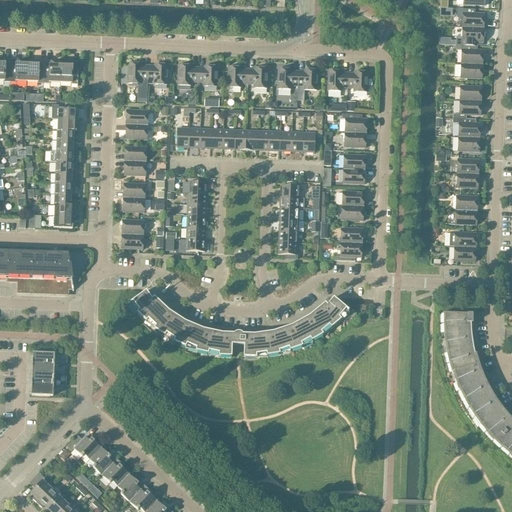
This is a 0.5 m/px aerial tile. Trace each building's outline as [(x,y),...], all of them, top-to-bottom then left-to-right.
[(459,20),(462,20),(462,28),(483,29),(484,14),(474,14),(475,10),(457,9),(456,17),(459,20)] [(459,35),(456,38),(455,46),(476,47),(476,43),(483,43),(483,29),(462,28),(462,35),(459,35)] [(455,50),(461,51),(461,64),(482,65),(482,51),(476,51),(476,47),(455,46),(455,50)] [(10,83),(11,60),(4,60),(4,62),(0,61),(0,81),(4,81),(3,83),(10,83)] [(27,82),(27,63),(17,62),(17,61),(18,61),(18,60),(11,60),(10,83),(16,83),(16,82),(27,82)] [(43,84),(44,61),(37,61),(38,61),(37,63),(27,63),(27,82),(37,82),(37,84),(43,84)] [(60,83),(61,64),(51,64),(51,62),(51,61),(44,61),(43,84),(50,84),(50,83),(60,83)] [(61,64),(60,83),(71,84),(71,85),(77,86),(78,63),(78,62),(71,62),(71,63),(71,64),(61,64)] [(128,64),(127,84),(138,84),(138,103),(146,104),(147,81),(148,66),(142,66),(142,65),(128,64)] [(481,80),(482,65),(461,64),(460,79),(481,80)] [(148,66),(147,81),(153,81),(153,85),(167,86),(168,66),(154,65),(154,67),(148,66)] [(197,83),(198,68),(192,68),(192,67),(178,66),(177,86),(191,87),(191,83),(197,83)] [(198,68),(197,83),(203,83),(203,87),(217,87),(218,67),(204,67),(204,68),(198,68)] [(247,85),(248,70),(242,70),(242,68),(228,68),(227,88),(241,88),(241,85),(247,85)] [(248,70),(247,85),(253,85),(253,89),(267,89),(268,69),(254,69),(254,70),(248,70)] [(297,87),(298,72),(292,72),(292,70),(278,70),(277,90),(291,90),(291,87),(297,87)] [(298,72),(297,87),(303,87),(303,91),(317,91),(318,71),(304,71),(304,72),(298,72)] [(347,89),(348,74),(342,74),(342,72),(328,72),(327,92),(341,92),(341,89),(347,89)] [(348,74),(347,89),(353,89),(353,92),(367,93),(368,73),(354,73),(354,74),(348,74)] [(459,101),(480,102),(481,88),(460,87),(459,101)] [(480,116),(480,102),(459,101),(459,115),(453,115),(453,119),(466,120),(466,116),(480,116)] [(58,109),(58,106),(52,106),(51,120),(57,120),(76,121),(77,109),(67,109),(58,109)] [(126,125),(147,126),(147,112),(126,111),(126,125)] [(345,120),(344,134),(366,134),(366,120),(360,120),(360,116),(342,115),(342,120),(345,120)] [(458,138),(479,139),(480,124),(475,124),(475,120),(466,120),(453,119),(452,124),(458,124),(458,138)] [(76,131),(76,121),(57,120),(57,131),(76,132),(76,131)] [(146,141),(147,126),(126,125),(125,140),(146,141)] [(187,149),(188,130),(177,129),(176,148),(187,149)] [(199,149),(200,130),(188,130),(187,149),(199,149)] [(210,149),(211,131),(200,130),(199,149),(210,149)] [(76,132),(57,131),(56,142),(73,142),(74,132),(76,132)] [(222,150),(223,131),(211,131),(210,149),(222,150)] [(233,150),(234,132),(223,131),(222,150),(233,150)] [(245,151),(246,132),(234,132),(233,150),(245,151)] [(256,151),(257,132),(246,132),(245,151),(256,151)] [(268,152),(269,133),(257,132),(256,151),(268,152)] [(279,152),(280,133),(269,133),(268,152),(279,152)] [(291,152),(292,134),(280,133),(279,152),(291,152)] [(302,153),(303,134),(292,134),(291,152),(302,153)] [(303,134),(302,153),(314,153),(315,135),(303,134)] [(365,149),(366,134),(344,134),(344,148),(365,149)] [(479,153),(479,139),(458,138),(457,152),(479,153)] [(73,152),(73,142),(56,142),(56,152),(75,153),(75,152),(73,152)] [(124,162),(146,163),(146,149),(125,148),(124,162)] [(50,163),(56,163),(75,164),(75,153),(56,152),(50,152),(50,163)] [(343,170),(364,171),(365,157),(344,156),(343,170)] [(457,174),(478,175),(478,161),(457,160),(457,174)] [(145,177),(146,163),(124,162),(124,176),(145,177)] [(74,175),(75,164),(56,163),(55,174),(74,175)] [(364,185),(364,171),(343,170),(342,185),(364,185)] [(156,172),(155,179),(163,180),(163,172),(156,172)] [(74,185),(74,175),(55,174),(55,185),(74,185)] [(477,190),(478,175),(457,174),(456,189),(477,190)] [(188,195),(206,195),(207,183),(188,183),(188,195)] [(280,186),(280,198),(299,199),(299,187),(296,187),(296,183),(287,183),(286,186),(280,186)] [(123,199),(144,200),(145,185),(124,184),(123,199)] [(74,186),(74,185),(55,185),(54,196),(71,196),(71,186),(74,186)] [(305,195),(305,199),(313,199),(315,199),(319,200),(319,194),(319,188),(311,187),(311,195),(305,195)] [(342,207),(363,208),(363,193),(342,193),(342,207)] [(206,207),(206,195),(188,195),(187,206),(206,207)] [(71,206),(71,196),(54,196),(54,206),(73,207),(73,206),(71,206)] [(455,211),(476,212),(477,198),(456,197),(455,211)] [(298,210),(299,199),(280,198),(280,209),(298,210)] [(144,214),(144,200),(123,199),(122,213),(144,214)] [(164,211),(164,203),(164,201),(156,200),(155,210),(164,211)] [(73,207),(54,206),(53,217),(73,218),(73,207)] [(205,218),(206,207),(187,206),(187,217),(205,218)] [(362,222),(363,208),(342,207),(341,221),(362,222)] [(298,222),(298,210),(280,209),(279,221),(298,222)] [(476,226),(476,212),(455,211),(455,225),(476,226)] [(72,229),(73,218),(53,217),(53,228),(63,229),(72,229)] [(205,229),(205,218),(187,217),(186,229),(205,229)] [(122,235),(143,236),(143,222),(122,221),(122,235)] [(297,233),(298,222),(279,221),(279,232),(297,233)] [(205,241),(205,229),(186,229),(186,240),(205,241)] [(340,243),(361,244),(362,230),(341,229),(340,243)] [(297,244),(297,233),(279,232),(278,244),(297,244)] [(475,249),(476,234),(454,233),(454,235),(449,234),(449,247),(454,247),(454,248),(475,249)] [(142,250),(143,236),(122,235),(121,250),(142,250)] [(204,253),(205,241),(186,240),(185,252),(204,253)] [(361,259),(361,244),(340,243),(340,257),(334,257),(334,262),(355,262),(355,258),(361,259)] [(297,256),(297,244),(278,244),(278,256),(285,256),(296,256),(297,256)] [(474,263),(475,249),(454,248),(453,262),(474,263)] [(68,254),(0,251),(0,275),(6,276),(6,282),(18,283),(17,295),(67,296),(67,289),(72,290),(72,292),(73,292),(68,254)] [(152,300),(149,296),(146,291),(130,303),(130,304),(133,302),(139,310),(137,313),(146,322),(148,320),(156,326),(154,329),(165,336),(166,334),(175,339),(173,342),(186,347),(187,344),(196,348),(195,351),(208,354),(209,351),(219,353),(218,357),(231,357),(232,345),(238,345),(244,346),(243,358),(256,358),(256,355),(266,353),(267,356),(280,355),(279,351),(288,348),(290,351),(302,347),(301,344),(310,339),(311,342),(323,335),(321,332),(329,326),(331,328),(341,320),(338,318),(345,310),(348,312),(349,311),(333,298),(327,306),(325,304),(309,317),(292,326),(273,332),(254,335),(243,335),(241,333),(239,333),(238,333),(237,333),(235,333),(234,334),(222,334),(203,330),(185,322),(169,312),(154,298),(152,300)] [(475,356),(473,348),(472,340),(471,332),(471,323),(472,323),(472,314),(443,313),(443,314),(445,314),(445,325),(445,333),(446,345),(448,353),(450,365),(453,372),(457,384),(460,391),(465,402),(469,408),(476,419),(481,426),(486,432),(487,433),(493,440),(494,441),(502,448),(509,454),(511,456),(511,421),(507,417),(501,409),(496,402),(491,395),(487,387),(484,381),(480,373),(478,365),(475,356)] [(32,365),(54,366),(54,355),(33,354),(32,365)] [(53,376),(54,366),(32,365),(32,375),(53,376)] [(53,386),(53,376),(32,375),(31,385),(53,386)] [(53,397),(53,386),(31,385),(31,396),(52,397),(53,397)] [(89,461),(101,449),(94,442),(96,440),(93,437),(89,441),(84,437),(81,440),(77,436),(67,447),(71,452),(73,450),(82,458),(84,456),(89,461)] [(101,476),(115,462),(110,458),(112,456),(109,453),(107,455),(101,449),(89,461),(94,466),(92,468),(101,476)] [(117,487),(129,475),(122,469),(124,467),(121,464),(119,466),(115,462),(101,476),(110,484),(112,482),(117,487)] [(37,504),(51,490),(42,482),(45,479),(39,474),(29,484),(35,489),(30,494),(34,497),(32,500),(37,504)] [(129,503),(142,488),(138,484),(140,482),(137,479),(135,481),(129,475),(117,487),(122,492),(120,494),(129,503)] [(91,488),(88,490),(92,494),(95,491),(96,490),(92,486),(91,488)] [(142,511),(146,511),(156,502),(150,495),(152,493),(149,490),(147,492),(142,488),(129,503),(137,511),(139,509),(142,511)] [(47,510),(59,498),(51,490),(37,504),(42,508),(44,506),(47,510)] [(60,511),(67,505),(59,498),(47,510),(49,511),(60,511)] [(167,511),(166,511),(168,509),(165,506),(163,508),(156,502),(146,511),(167,511)]
